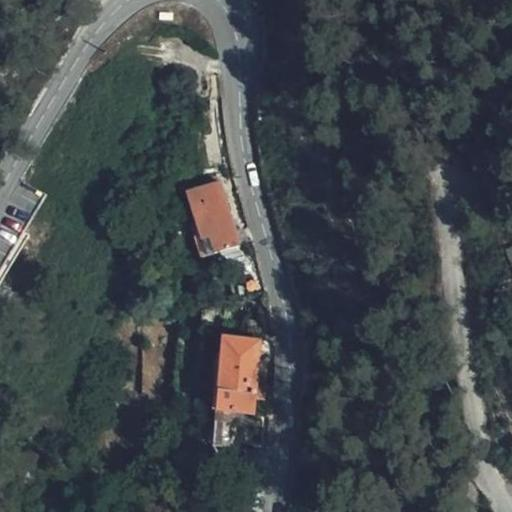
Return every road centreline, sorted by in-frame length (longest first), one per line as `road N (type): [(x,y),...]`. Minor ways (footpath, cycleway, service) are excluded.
road 1 (tertiary): [(277,511),(287,425),(276,203),(252,33),(233,0)]
road 2 (tertiary): [(124,0),(82,49),(0,189)]
